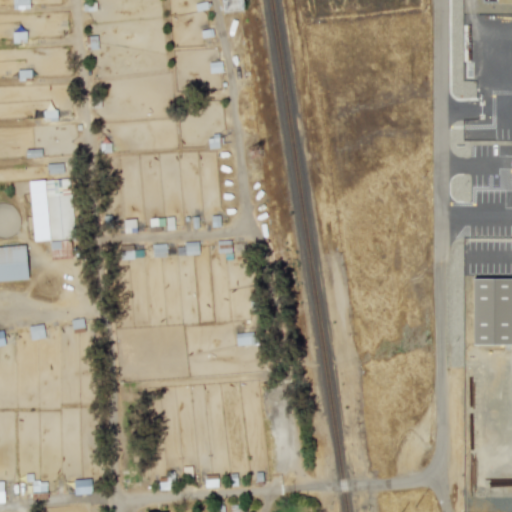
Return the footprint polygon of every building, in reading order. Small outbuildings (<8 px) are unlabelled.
[(43,181),(48,257),(66,256),(65,240),(71,239),(67,179),(43,181)] [(196,242),(183,242),(183,255),(197,254),(196,242)] [(0,281),(26,279),(23,244),(0,246),(0,281)] [(119,259),(132,259),(132,245),(119,245),(119,259)] [(511,344),(511,278),(471,278),(470,344),(511,344)] [(29,340),(43,338),(41,324),(27,326),(29,340)]
